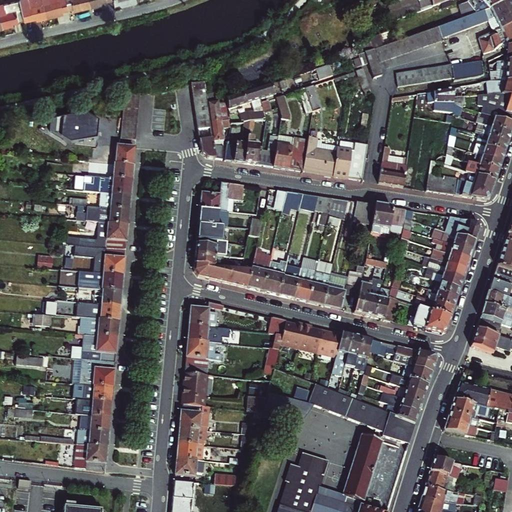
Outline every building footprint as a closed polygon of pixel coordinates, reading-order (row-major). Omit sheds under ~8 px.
[(0,4),(0,30),(10,28),(9,24),(21,22),(16,0),(0,4)] [(16,0),(21,22),(33,19),(34,22),(44,19),(39,0),(16,0)] [(39,0),(44,19),(53,17),(53,14),(65,11),(62,0),(39,0)] [(62,0),(65,11),(73,9),(78,8),(78,11),(88,8),(86,0),(62,0)] [(86,0),(88,8),(97,6),(97,3),(102,2),(109,0),(86,0)] [(316,0),(312,4),(323,14),(330,11),(338,0),(316,0)] [(411,0),(391,12),(393,17),(384,21),(383,19),(365,28),(368,36),(435,12),(456,4),(455,1),(457,0),(411,0)] [(464,23),(511,6),(511,3),(509,0),(479,0),(469,7),(460,11),(464,23)] [(511,6),(464,23),(439,32),(442,42),(489,28),(489,26),(495,24),(499,35),(511,30),(511,6)] [(344,11),(339,13),(342,20),(347,18),(344,11)] [(495,24),(489,26),(489,28),(493,38),(497,37),(497,35),(499,35),(495,24)] [(323,28),(310,36),(314,42),(327,34),(323,28)] [(511,49),(511,30),(499,35),(497,35),(497,37),(499,40),(504,51),(510,51),(510,50),(511,49)] [(375,54),(379,67),(443,46),(442,42),(439,32),(387,50),(375,54)] [(383,38),(358,48),(362,58),(375,54),(387,50),(384,43),(383,38)] [(504,51),(499,40),(496,42),(483,46),(487,58),(498,55),(504,51)] [(379,67),(375,54),(362,58),(360,59),(361,61),(363,70),(369,68),(374,82),(383,79),(379,67)] [(363,70),(361,61),(355,63),(358,72),(363,70)] [(511,65),(509,67),(497,69),(497,78),(508,75),(511,75),(511,65)] [(452,70),(399,79),(401,93),(455,84),(455,87),(485,83),(483,66),(453,71),(452,70)] [(331,69),(317,73),(320,84),(335,79),(331,69)] [(359,76),(365,94),(370,92),(365,74),(359,76)] [(493,86),(498,86),(511,86),(511,75),(508,75),(497,78),(494,78),(491,79),(490,87),(493,86)] [(338,89),(352,85),(350,79),(336,84),(338,89)] [(190,88),(192,96),(207,94),(206,86),(190,88)] [(490,87),(486,88),(488,96),(495,95),(493,86),(490,87)] [(511,86),(498,86),(493,86),(495,95),(505,95),(505,99),(511,101),(511,86)] [(261,103),(262,103),(275,99),(272,89),(258,94),(261,103)] [(314,91),(306,93),(312,115),(321,112),(314,91)] [(466,91),(455,93),(456,104),(457,104),(463,104),(467,103),(466,91)] [(373,99),(370,92),(365,94),(367,101),(373,99)] [(455,93),(429,98),(430,107),(436,107),(436,115),(454,119),(455,114),(456,109),(455,109),(457,104),(456,104),(455,93)] [(192,96),(193,102),(208,101),(207,94),(192,96)] [(243,99),(246,108),(253,106),(258,104),(261,103),(258,94),(243,99)] [(229,110),(230,114),(246,108),(243,99),(228,104),(229,110)] [(479,102),(480,110),(485,112),(483,118),(485,119),(511,128),(511,101),(505,99),(494,101),(479,102)] [(140,102),(126,101),(125,108),(139,109),(140,102)] [(193,102),(195,110),(209,108),(208,103),(208,101),(193,102)] [(289,120),(284,101),(277,103),(281,119),(281,124),(288,125),(289,120)] [(212,103),(208,103),(209,108),(210,116),(211,123),(212,125),(223,124),(231,123),(230,114),(229,110),(221,111),(221,105),(212,106),(212,103)] [(263,107),(262,103),(261,103),(258,104),(253,106),(257,116),(266,115),(263,107)] [(463,104),(457,104),(455,109),(456,109),(464,112),(463,104)] [(270,105),(263,107),(266,115),(266,117),(273,115),(270,105)] [(139,109),(125,108),(124,116),(138,117),(139,109)] [(195,110),(196,118),(210,116),(209,108),(195,110)] [(454,119),(454,120),(461,122),(464,112),(456,109),(455,114),(454,119)] [(257,116),(249,118),(250,119),(252,125),(252,126),(268,123),(266,117),(266,115),(257,116)] [(124,116),(124,123),(138,124),(138,117),(124,116)] [(210,116),(196,118),(198,125),(211,123),(210,116)] [(250,119),(249,118),(241,120),(243,126),(244,126),(245,128),(252,125),(250,119)] [(486,125),(485,130),(511,139),(511,128),(485,119),(484,124),(486,125)] [(454,120),(453,130),(458,132),(459,132),(461,122),(454,120)] [(124,123),(123,131),(137,132),(138,124),(124,123)] [(198,125),(199,133),(212,131),(212,125),(211,123),(198,125)] [(224,141),(225,141),(224,132),(233,131),(233,130),(233,128),(232,128),(231,123),(223,124),(212,125),(212,131),(217,164),(225,165),(224,141)] [(481,140),(510,150),(511,142),(511,139),(485,130),(480,129),(477,139),(481,140)] [(122,138),(136,140),(137,132),(123,131),(122,138)] [(212,131),(199,133),(204,157),(209,162),(217,164),(212,131)] [(108,145),(108,146),(106,164),(134,167),(135,149),(119,147),(119,138),(109,137),(93,136),(92,144),(108,145)] [(481,140),(478,149),(506,159),(510,150),(481,140)] [(249,141),(248,148),(245,168),(259,170),(262,150),(254,149),(255,142),(249,141)] [(263,155),(261,171),(274,173),(276,158),(277,154),(278,142),(270,141),(268,156),(263,155)] [(276,158),(274,173),(290,175),(292,160),(293,156),(295,144),(278,142),(277,154),(276,158)] [(319,180),(322,158),(317,157),(317,151),(318,144),(309,143),(309,146),(306,162),(304,178),(319,180)] [(292,160),(290,175),(304,178),(306,162),(309,146),(295,144),(293,156),(292,160)] [(248,148),(230,145),(227,165),(231,166),(245,168),(248,148)] [(353,156),(353,150),(342,148),(341,154),(353,156)] [(449,154),(448,160),(456,163),(458,152),(456,151),(450,149),(449,154)] [(478,159),(504,168),(506,159),(478,149),(475,158),(478,159)] [(364,187),(369,152),(353,150),(353,156),(349,185),(355,186),(364,187)] [(391,154),(385,153),(380,189),(405,193),(410,164),(406,164),(390,162),(391,154)] [(349,185),(353,156),(341,154),(338,154),(338,158),(334,182),(349,185)] [(334,182),(338,158),(328,156),(327,159),(322,158),(319,180),(334,182)] [(475,170),(500,179),(504,168),(478,159),(475,170)] [(102,180),(132,183),(134,167),(106,164),(103,164),(88,163),(86,178),(93,179),(102,180)] [(497,188),(500,179),(475,170),(467,167),(463,176),(471,179),(497,188)] [(438,169),(433,168),(428,197),(441,199),(444,185),(436,184),(438,169)] [(101,194),(130,197),(132,183),(102,180),(93,179),(92,184),(86,183),(85,193),(101,194)] [(497,188),(471,179),(468,190),(459,188),(456,201),(489,206),(492,205),(497,188)] [(449,200),(451,186),(444,185),(441,199),(449,200)] [(247,190),(225,186),(223,199),(205,196),(203,215),(228,218),(232,218),(234,201),(245,202),(247,190)] [(459,188),(451,186),(449,200),(456,201),(459,188)] [(99,210),(110,211),(129,213),(130,197),(101,194),(100,202),(99,210)] [(285,216),(289,197),(281,195),(276,214),(285,216)] [(305,199),(289,197),(285,216),(292,217),(301,219),(301,217),(305,199)] [(316,217),(320,202),(305,199),(301,217),(316,220),(316,217)] [(87,208),(88,209),(89,202),(72,200),(71,207),(87,208)] [(336,204),(320,202),(316,217),(325,219),(322,229),(329,231),(336,204)] [(346,225),(351,206),(336,204),(329,231),(340,233),(342,224),(346,225)] [(355,226),(359,208),(351,206),(346,225),(355,226)] [(129,213),(110,211),(99,210),(88,209),(87,208),(86,223),(98,224),(108,225),(127,227),(129,213)] [(374,229),(377,211),(359,208),(355,226),(374,229)] [(396,214),(377,211),(374,229),(373,235),(392,238),(393,230),(396,214)] [(408,216),(396,214),(393,230),(405,232),(407,224),(408,216)] [(228,218),(203,215),(201,228),(226,232),(228,218)] [(451,222),(446,237),(478,247),(483,233),(478,227),(451,222)] [(126,239),(127,227),(108,225),(98,224),(97,241),(79,240),(78,247),(96,249),(98,249),(105,250),(125,252),(126,239)] [(405,232),(404,235),(412,237),(414,226),(413,226),(407,224),(405,232)] [(262,243),(265,228),(254,226),(252,233),(251,236),(251,241),(262,243)] [(226,232),(201,228),(199,245),(225,248),(226,232)] [(446,237),(437,234),(433,244),(434,244),(448,249),(455,251),(475,257),(478,247),(446,237)] [(412,237),(404,235),(403,245),(410,247),(412,237)] [(448,249),(434,244),(433,249),(437,250),(435,255),(444,258),(452,261),(471,266),(475,257),(455,251),(448,249)] [(225,248),(199,245),(198,259),(216,261),(227,262),(229,249),(225,248)] [(511,247),(498,289),(511,293),(511,247)] [(98,249),(96,274),(122,276),(125,252),(105,250),(98,249)] [(54,264),(54,256),(40,255),(39,263),(54,264)] [(430,258),(428,263),(432,264),(441,267),(449,270),(468,276),(471,266),(452,261),(444,258),(435,255),(434,259),(430,258)] [(198,259),(196,269),(215,271),(216,261),(198,259)] [(274,262),(258,259),(255,276),(251,293),(266,297),(273,264),(274,262)] [(283,267),(273,264),(266,297),(281,301),(289,271),(291,262),(284,260),(283,267)] [(296,304),(305,266),(291,262),(289,271),(281,301),(296,304)] [(465,285),(468,276),(449,270),(441,267),(432,264),(428,263),(426,262),(423,272),(428,273),(438,276),(446,279),(465,285)] [(311,307),(320,267),(306,264),(305,266),(296,304),(311,307)] [(335,271),(320,267),(311,307),(326,311),(334,278),(335,271)] [(238,274),(236,274),(227,272),(215,271),(196,269),(195,276),(200,281),(232,289),(251,293),(255,276),(246,275),(238,274)] [(428,273),(425,283),(435,286),(443,288),(462,295),(465,285),(446,279),(438,276),(428,273)] [(94,290),(121,292),(122,276),(96,274),(94,290)] [(352,281),(334,278),(326,311),(344,316),(348,299),(360,301),(362,290),(364,278),(357,276),(353,275),(352,281)] [(78,281),(78,288),(90,290),(91,282),(78,281)] [(394,289),(393,293),(399,295),(401,285),(395,283),(394,289)] [(373,292),(373,293),(366,321),(375,323),(382,296),(382,295),(384,290),(374,287),(373,292)] [(385,325),(391,303),(392,298),(393,293),(394,289),(384,287),(384,290),(382,295),(382,296),(375,323),(385,325)] [(440,299),(459,305),(462,295),(443,288),(440,299)] [(511,293),(498,289),(494,300),(511,306),(511,293)] [(92,305),(119,308),(121,292),(94,290),(92,305)] [(362,290),(360,301),(357,318),(366,321),(373,293),(373,292),(362,290)] [(392,298),(391,303),(397,305),(399,295),(393,293),(392,298)] [(459,305),(440,299),(432,296),(429,295),(426,304),(429,305),(437,308),(456,314),(459,305)] [(511,309),(511,306),(494,300),(490,312),(509,318),(511,309)] [(420,302),(417,312),(423,314),(434,317),(452,323),(456,314),(437,308),(429,305),(426,304),(420,302)] [(392,327),(398,305),(397,305),(391,303),(385,325),(392,327)] [(118,323),(119,308),(92,305),(90,320),(118,323)] [(228,309),(213,306),(212,311),(227,314),(228,309)] [(212,313),(195,311),(193,328),(210,330),(218,331),(221,331),(222,326),(220,326),(221,316),(212,315),(212,313)] [(486,324),(499,329),(506,331),(508,327),(511,328),(511,319),(509,318),(490,312),(486,324)] [(50,326),(50,315),(32,314),(32,326),(50,326)] [(434,317),(423,314),(419,324),(412,321),(409,331),(443,339),(448,335),(452,323),(434,317)] [(96,337),(116,339),(118,323),(90,320),(89,320),(79,320),(78,336),(83,336),(87,336),(96,337)] [(289,324),(276,321),(273,338),(279,339),(286,339),(289,326),(289,324)] [(496,340),(499,329),(486,324),(482,336),(496,340)] [(289,326),(286,339),(284,349),(304,354),(309,329),(301,327),(301,329),(289,326)] [(193,328),(192,343),(210,345),(219,346),(226,347),(232,347),(233,333),(221,331),(218,331),(210,330),(193,328)] [(309,329),(304,354),(322,358),(328,336),(317,333),(318,331),(309,329)] [(80,360),(94,362),(96,362),(114,363),(115,356),(116,339),(96,337),(87,336),(83,336),(80,360)] [(339,363),(343,348),(336,346),(338,339),(328,336),(322,358),(339,363)] [(343,348),(346,338),(339,336),(338,339),(336,346),(343,348)] [(476,352),(498,359),(501,352),(508,355),(509,353),(511,353),(511,345),(496,340),(482,336),(476,352)] [(356,341),(346,338),(343,348),(339,363),(334,381),(346,383),(348,372),(351,360),(356,341)] [(286,339),(279,339),(276,353),(283,354),(284,349),(286,339)] [(365,343),(356,341),(351,360),(348,372),(358,375),(359,371),(361,362),(365,343)] [(210,345),(192,343),(189,368),(211,371),(212,362),(217,363),(224,364),(224,358),(217,357),(219,346),(210,345)] [(376,345),(365,343),(361,362),(359,371),(358,375),(368,377),(370,369),(371,365),(373,357),(376,345)] [(383,354),(385,348),(380,347),(376,345),(373,357),(382,360),(383,354)] [(385,348),(383,354),(399,359),(402,352),(385,348)] [(437,361),(402,352),(399,359),(418,364),(439,370),(441,365),(437,361)] [(43,366),(43,357),(15,355),(15,364),(43,366)] [(111,388),(114,363),(96,362),(94,362),(80,360),(78,385),(83,386),(84,386),(111,388)] [(416,371),(436,378),(439,370),(418,364),(416,371)] [(416,371),(410,370),(406,382),(432,391),(436,378),(416,371)] [(307,385),(314,387),(316,377),(310,375),(307,385)] [(210,379),(188,376),(186,399),(185,408),(204,410),(206,411),(210,379)] [(432,391),(406,382),(396,379),(393,388),(401,390),(428,400),(432,391)] [(322,391),(331,394),(333,386),(324,384),(322,391)] [(23,386),(22,395),(32,396),(33,387),(23,386)] [(71,399),(79,400),(83,400),(110,403),(111,388),(84,386),(83,386),(82,389),(72,388),(71,399)] [(254,387),(252,400),(264,402),(265,388),(254,387)] [(428,400),(401,390),(399,395),(383,389),(381,394),(388,397),(401,401),(425,410),(428,400)] [(387,441),(411,448),(418,428),(403,422),(394,419),(371,410),(361,406),(351,402),(342,398),(338,397),(331,394),(322,391),(321,390),(314,408),(320,410),(388,437),(387,441)] [(511,403),(493,398),(464,390),(458,407),(488,413),(504,417),(511,419),(511,403)] [(270,403),(266,417),(286,425),(297,435),(320,410),(314,408),(273,392),(270,403)] [(353,394),(351,402),(361,406),(363,398),(353,394)] [(425,410),(401,401),(388,397),(385,406),(395,410),(406,414),(421,419),(425,410)] [(18,399),(17,411),(24,411),(30,412),(31,406),(23,405),(23,400),(18,399)] [(81,417),(108,419),(110,403),(83,400),(81,417)] [(252,400),(251,415),(266,417),(270,403),(264,402),(252,400)] [(371,410),(394,419),(396,414),(373,405),(371,410)] [(454,419),(475,425),(478,417),(486,419),(488,413),(458,407),(454,419)] [(211,434),(213,411),(206,411),(204,410),(185,408),(183,431),(199,433),(211,434)] [(403,422),(418,428),(421,419),(406,414),(403,422)] [(80,431),(107,433),(108,419),(81,417),(80,431)] [(451,427),(479,435),(481,427),(475,425),(454,419),(451,427)] [(246,427),(245,438),(255,439),(256,428),(246,427)] [(451,427),(448,438),(456,439),(460,441),(476,444),(479,435),(451,427)] [(77,430),(75,446),(78,446),(105,449),(107,433),(80,431),(77,430)] [(210,434),(183,431),(181,446),(208,449),(210,434)] [(28,436),(27,441),(71,445),(72,441),(28,436)] [(381,445),(361,439),(342,498),(340,505),(317,498),(319,491),(323,480),(324,480),(329,465),(304,457),(299,471),(291,468),(285,485),(287,486),(279,511),(360,511),(381,445)] [(248,444),(247,454),(255,455),(257,445),(248,444)] [(105,449),(78,446),(75,446),(74,446),(72,470),(103,473),(105,449)] [(206,465),(208,449),(181,446),(179,462),(197,464),(206,465)] [(197,464),(179,462),(178,480),(196,482),(197,464)] [(449,483),(460,486),(465,474),(471,475),(472,473),(466,472),(457,470),(437,465),(433,479),(449,483)] [(216,477),(215,488),(217,488),(240,490),(241,479),(216,477)] [(484,478),(481,491),(488,493),(490,479),(484,478)] [(445,498),(449,483),(433,479),(428,493),(445,498)] [(193,511),(196,487),(177,485),(175,505),(174,511),(193,511)] [(511,489),(506,488),(498,487),(496,496),(510,499),(511,489)] [(215,488),(207,488),(206,495),(216,496),(217,488),(215,488)] [(342,498),(319,491),(317,498),(340,505),(342,498)] [(424,504),(446,510),(450,499),(445,498),(428,493),(425,501),(424,504)] [(486,502),(480,501),(477,511),(484,511),(486,504),(486,502)]
